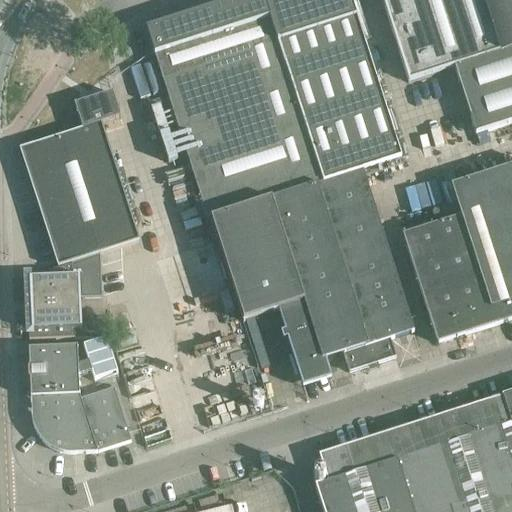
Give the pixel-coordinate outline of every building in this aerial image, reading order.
[(154,57),(208,223),(211,222),(363,174),(401,160),(349,0),(246,0),(146,32),(154,57)] [(476,137),(511,125),(511,0),(381,0),(409,85),(455,70),(476,137)] [(74,107),(83,133),(101,127),(121,120),(112,95),(111,95),(112,95),(75,107),(74,107)] [(139,246),(101,127),(83,133),(21,153),(59,271),(73,266),(73,267),(139,246)] [(402,238),(437,346),(511,321),(511,169),(450,189),(460,219),(402,238)] [(363,174),(211,222),(244,325),(281,313),(305,388),(329,380),(322,361),(343,354),(350,374),(395,359),(390,342),(414,335),(363,174)] [(29,342),(76,341),(73,267),(73,266),(59,271),(27,281),(29,342)] [(85,346),(95,381),(121,373),(110,338),(85,346)] [(28,352),(30,423),(33,431),(38,439),(44,446),(50,451),(57,454),(67,457),(97,455),(130,444),(113,392),(80,402),(79,398),(77,350),(28,352)] [(511,511),(511,396),(502,400),(448,418),(351,449),(319,459),(328,486),(316,489),(322,511),(511,511)]
